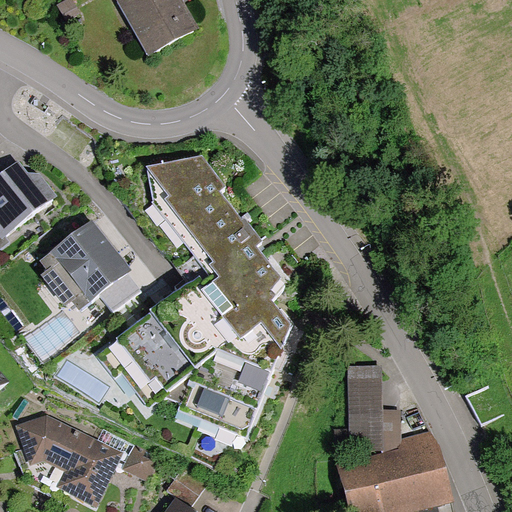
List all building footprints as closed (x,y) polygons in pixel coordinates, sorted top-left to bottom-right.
[(200,30),(182,0),(120,0),(119,1),(153,58),(200,30)] [(227,188),(202,157),(149,169),(155,202),(153,204),(209,272),(165,306),(137,327),(118,342),(152,383),(157,379),(170,395),(164,398),(181,405),(179,411),(247,437),(270,381),(277,364),(293,327),(274,302),(277,297),(272,292),(283,279),(258,248),(264,243),(245,220),(243,221),(221,193),(227,188)] [(19,166),(0,180),(0,249),(9,242),(6,238),(57,200),(40,177),(27,177),(19,166)] [(82,310),(134,269),(96,222),(45,262),(82,310)] [(403,446),(401,440),(401,411),(386,412),(384,367),(351,367),(352,427),(338,428),(339,446),(387,451),(403,446)] [(97,511),(124,455),(47,415),(16,426),(32,469),(46,464),(66,474),(58,492),(97,511)] [(431,432),(401,440),(403,446),(387,451),(345,463),(359,511),(409,511),(421,509),(451,500),(431,432)] [(151,483),(163,457),(135,445),(124,471),(151,483)] [(167,511),(190,511),(176,501),(167,511)]
